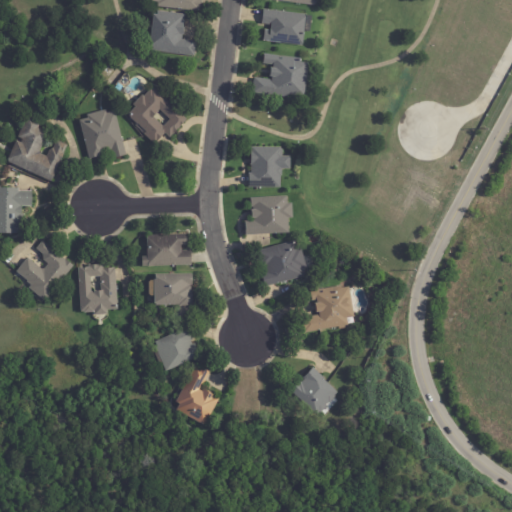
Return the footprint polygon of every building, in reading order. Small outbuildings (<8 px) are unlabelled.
[(201,0),(200,12),(158,7),(158,2),(153,2),(153,0),(201,0)] [(307,16),(303,46),(264,41),(265,30),(271,31),(272,26),(262,25),(264,10),(307,15),(307,16)] [(185,17),(185,21),(186,21),(185,35),(184,35),(183,39),(197,41),(195,56),(154,51),(155,47),(152,47),(156,14),(159,14),(159,11),(186,14),(185,17)] [(304,96),(299,95),(298,99),(254,94),(256,78),(274,80),(274,78),(271,77),(273,68),(275,68),(275,66),(264,64),(265,54),(301,59),(301,63),(311,64),(307,96),(304,96)] [(187,122),(171,138),(166,134),(156,145),(145,135),(147,132),(129,115),(137,107),(134,105),(144,95),(145,97),(152,89),(153,90),(155,88),(189,120),(187,122)] [(117,112),(128,155),(113,159),(111,151),(105,152),(106,155),(90,160),(81,121),(89,119),(88,115),(107,110),(108,114),(117,112)] [(41,122),(42,122),(39,128),(49,133),(40,151),(41,154),(47,156),(49,151),(54,148),(57,140),(68,146),(52,182),(8,162),(18,141),(22,142),(23,139),(18,137),(28,116),(41,122)] [(283,157),(283,159),(282,159),(281,167),(282,167),(282,176),(281,176),(281,188),(249,188),(249,174),(252,174),(252,166),(251,166),(251,152),(252,152),(252,147),(282,148),(282,150),(283,150),(283,157)] [(29,192),(34,192),(34,207),(23,207),(23,214),(25,214),(25,227),(23,227),(23,234),(0,234),(0,188),(20,188),(20,192),(29,192)] [(270,235),(247,236),(246,222),(256,221),(255,219),(253,219),(253,211),(255,210),(255,208),(252,208),(252,199),(289,197),(289,204),(294,204),(295,219),(290,219),(291,234),(270,235)] [(182,249),(182,252),(191,251),(192,266),(143,267),(143,258),(148,258),(147,236),(187,235),(187,246),(182,246),(182,249)] [(308,268),(305,269),(306,275),(305,276),(306,278),(266,288),(263,274),(267,273),(265,267),(263,267),(259,252),(296,241),(297,244),(298,243),(300,249),(303,248),(309,268),(308,268)] [(64,258),(75,267),(46,303),(30,289),(32,286),(28,283),(29,282),(18,273),(29,258),(43,269),(45,270),(49,265),(44,261),(43,255),(37,250),(44,242),(64,258)] [(117,269),(119,311),(109,311),(109,316),(95,316),(95,313),(85,314),(85,312),(82,312),(80,269),(89,268),(89,265),(104,264),(104,269),(117,269)] [(188,288),(188,289),(191,289),(191,296),(192,296),(192,308),(178,308),(178,306),(156,307),(156,305),(154,305),(154,280),(156,280),(156,276),(191,275),(191,286),(188,287),(188,288)] [(351,288),(356,318),(349,319),(350,327),(306,334),(304,319),(321,316),(321,314),(319,314),(318,305),(319,304),(319,301),(314,302),(312,292),(343,287),(343,289),(351,288)] [(193,339),(194,341),(192,342),(194,345),(195,344),(201,358),(167,372),(157,348),(158,348),(156,343),(189,329),(193,339)] [(209,374),(203,386),(202,386),(200,390),(204,392),(205,390),(217,396),(216,397),(220,399),(206,427),(177,412),(181,405),(177,403),(196,365),(210,372),(209,374)] [(316,370),(325,378),(324,379),(339,393),(335,396),(337,397),(331,404),(330,403),(327,407),(328,407),(322,414),(321,413),(318,417),(291,392),(301,381),(303,383),(306,380),(304,379),(314,368),(316,370)]
